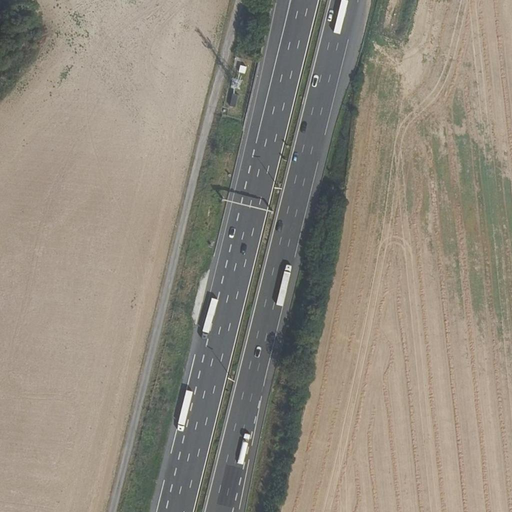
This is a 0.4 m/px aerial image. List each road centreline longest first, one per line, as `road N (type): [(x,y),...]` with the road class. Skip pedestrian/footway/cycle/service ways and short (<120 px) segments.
road 1 (track): [(112,511),(241,0)]
road 2 (motorway): [(220,511),(344,0)]
road 3 (motorway): [(263,173),(176,511)]
road 4 (motorway): [(285,0),(252,138),(263,173)]
road 5 (motorway): [(307,0),(263,173)]
